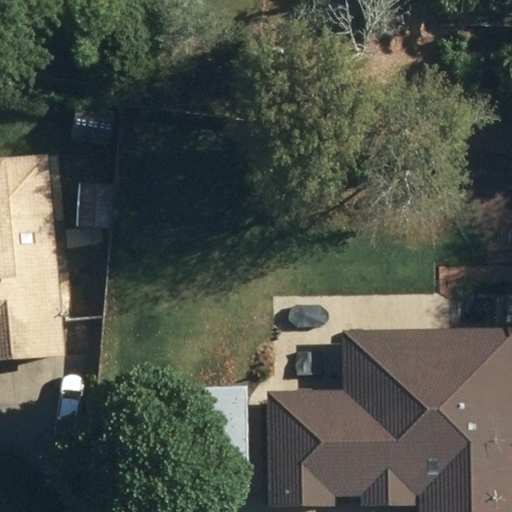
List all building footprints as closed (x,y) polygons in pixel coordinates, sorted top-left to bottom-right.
[(265,65),(263,103),(299,105),(301,67),(265,65)] [(0,368),(60,363),(42,165),(0,168),(0,368)] [(511,210),(453,207),(451,253),(511,256),(511,210)] [(340,342),(341,399),(265,401),(267,511),(329,511),(329,505),(358,504),(357,511),(410,511),(411,503),(415,503),(415,511),(511,511),(511,342),(511,338),(340,342)] [(244,394),(182,395),(181,495),(246,494),(244,394)]
